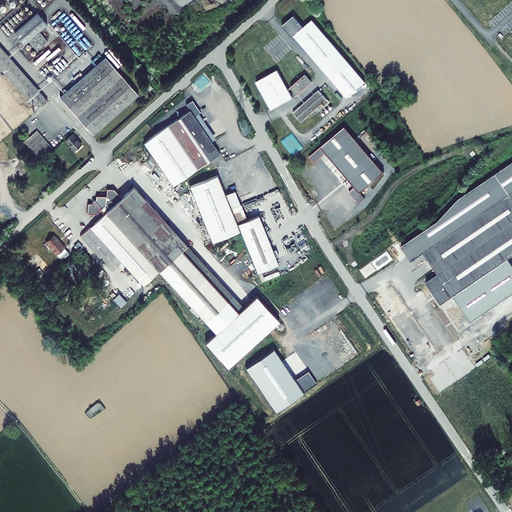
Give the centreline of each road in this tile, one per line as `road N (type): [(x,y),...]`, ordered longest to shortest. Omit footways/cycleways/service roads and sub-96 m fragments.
road 1 (unclassified): [(216,50),(326,247),(504,511)]
road 2 (unclassified): [(0,250),(216,50)]
road 3 (unknown): [(266,5),(322,81),(258,126)]
road 4 (track): [(0,404),(87,511)]
